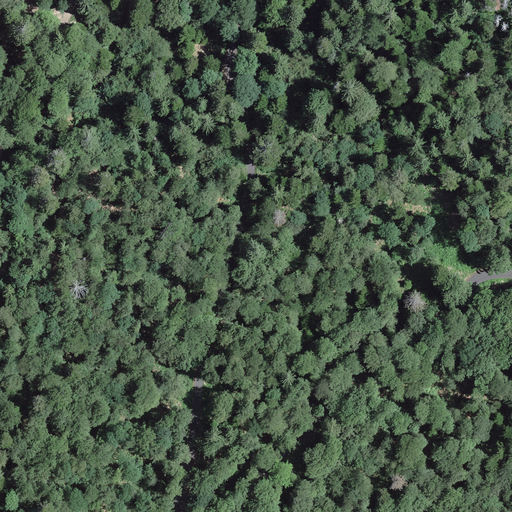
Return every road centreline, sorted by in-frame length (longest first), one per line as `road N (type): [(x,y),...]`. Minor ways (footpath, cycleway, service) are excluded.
road 1 (unclassified): [(273,0),(235,44),(233,69),(250,131),(248,192),(208,336),(190,467),(172,511)]
road 2 (unclassified): [(243,511),(262,479),(466,287),(511,275)]
road 3 (track): [(0,142),(32,68),(75,0)]
